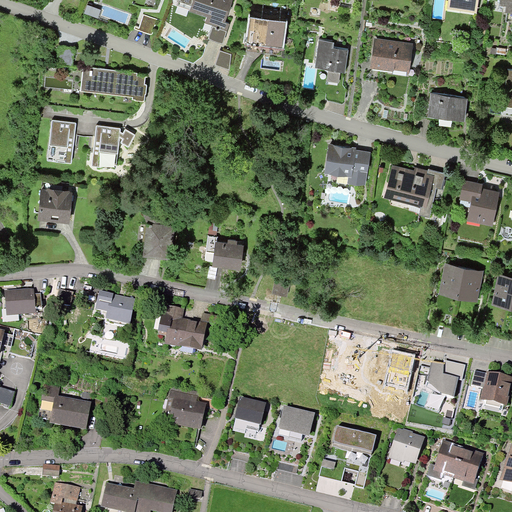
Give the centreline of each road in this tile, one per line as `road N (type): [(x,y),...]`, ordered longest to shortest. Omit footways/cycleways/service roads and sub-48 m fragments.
road 1 (residential): [(0,0),(347,126),(511,171)]
road 2 (residential): [(0,274),(73,269),(511,358)]
road 3 (residential): [(0,460),(121,454),(366,511)]
